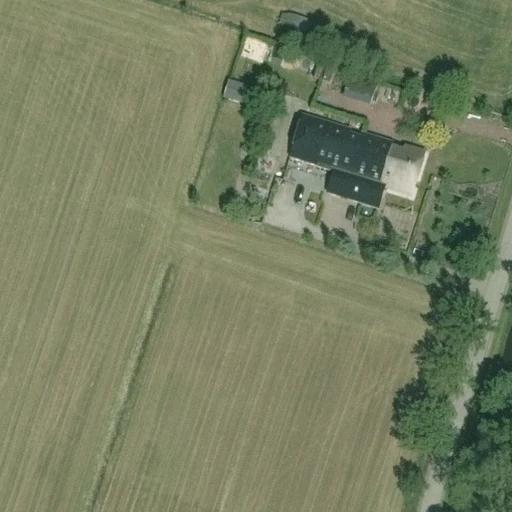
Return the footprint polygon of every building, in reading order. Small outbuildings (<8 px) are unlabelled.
[(321,81),(326,66),(317,63),(312,78),(321,81)] [(334,69),(326,66),(321,81),(329,84),(334,69)] [(349,178),(363,137),(302,117),(289,159),(333,173),(349,178)] [(439,126),(434,149),(448,153),(454,129),(439,126)] [(385,191),(412,199),(425,157),(363,137),(349,178),(385,189),(385,191)] [(492,168),(495,143),(454,138),(450,162),(492,168)] [(349,178),(333,173),(326,196),(378,212),(385,191),(385,189),(349,178)]
